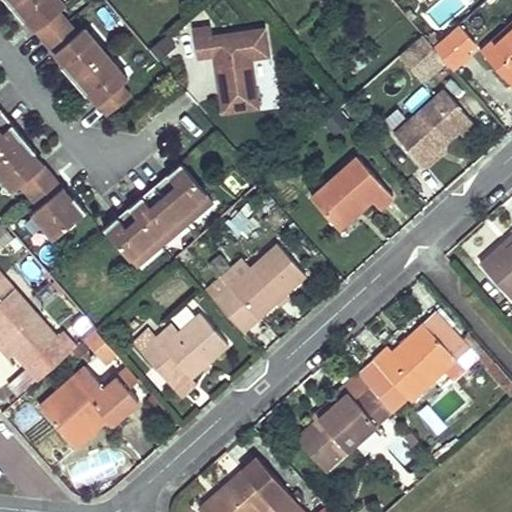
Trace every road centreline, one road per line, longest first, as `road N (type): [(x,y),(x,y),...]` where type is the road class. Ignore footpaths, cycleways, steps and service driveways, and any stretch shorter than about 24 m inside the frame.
road 1 (residential): [(511,157),(146,485),(131,511)]
road 2 (residential): [(0,45),(70,128),(105,153)]
